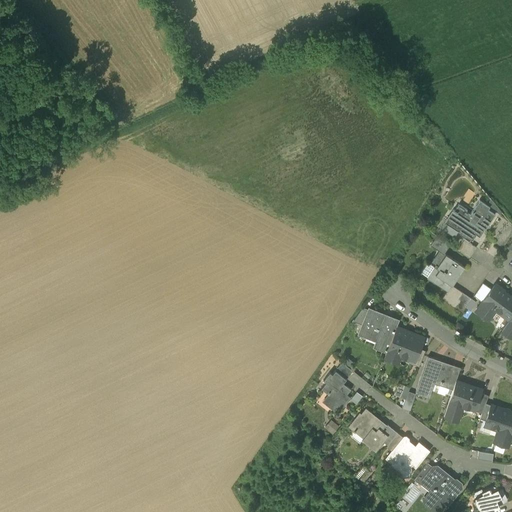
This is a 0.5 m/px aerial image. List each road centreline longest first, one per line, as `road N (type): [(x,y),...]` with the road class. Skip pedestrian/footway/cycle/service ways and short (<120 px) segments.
road 1 (residential): [(511,471),(465,464),(372,392)]
road 2 (residential): [(511,373),(381,289)]
